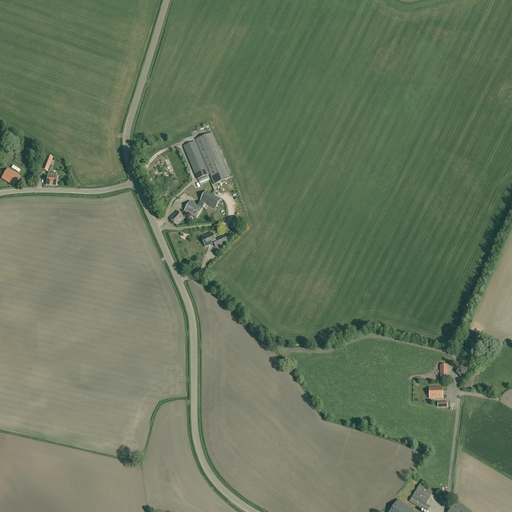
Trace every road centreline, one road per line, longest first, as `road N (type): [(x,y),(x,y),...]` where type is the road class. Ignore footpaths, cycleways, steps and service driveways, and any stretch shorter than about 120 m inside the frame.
road 1 (unclassified): [(451,354),(372,336),(323,351),(281,350),(200,277),(178,282)]
road 2 (unclassified): [(252,511),(216,483),(198,450),(193,332),(178,282)]
road 3 (unclassified): [(134,183),(128,124),(167,0)]
road 4 (unclassified): [(0,193),(134,183)]
